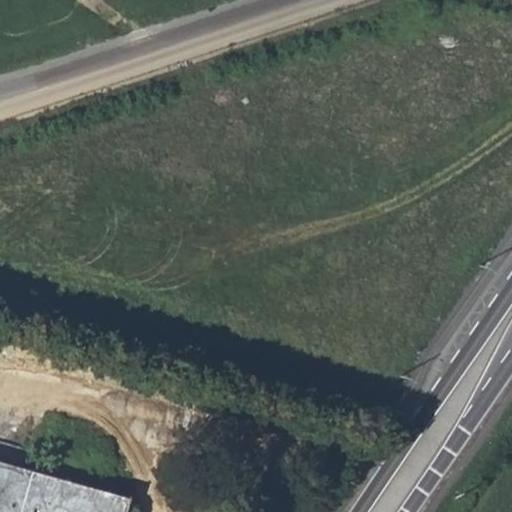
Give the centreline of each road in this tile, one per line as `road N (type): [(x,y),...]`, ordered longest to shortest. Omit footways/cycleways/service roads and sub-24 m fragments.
road 1 (unclassified): [(0,101),(313,0)]
road 2 (secondary): [(511,290),(359,511)]
road 3 (secondary): [(409,511),(511,360)]
